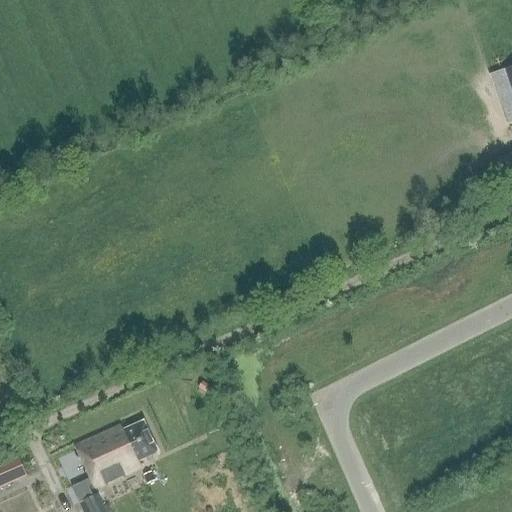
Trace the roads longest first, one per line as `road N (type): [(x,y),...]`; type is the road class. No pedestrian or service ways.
road 1 (unclassified): [(0,447),(511,209)]
road 2 (residential): [(511,304),(345,391),(336,430),(374,511)]
